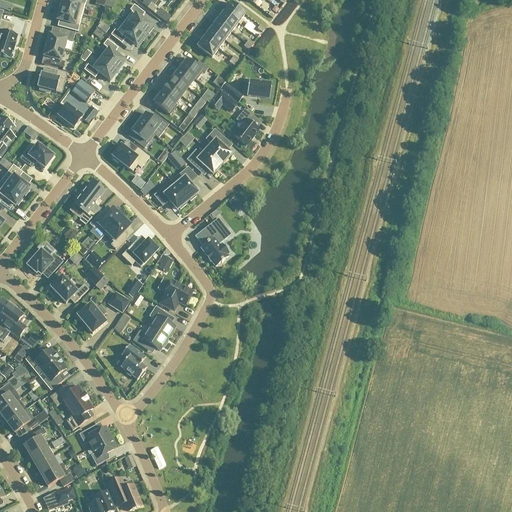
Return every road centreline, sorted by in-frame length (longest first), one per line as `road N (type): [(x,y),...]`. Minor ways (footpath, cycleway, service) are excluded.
road 1 (residential): [(169,237),(208,300),(175,361),(123,420)]
road 2 (residential): [(83,156),(203,0)]
road 3 (residential): [(169,237),(249,170),(274,133),(286,89)]
road 4 (residential): [(123,420),(60,332),(0,275)]
road 5 (residential): [(0,265),(83,156)]
